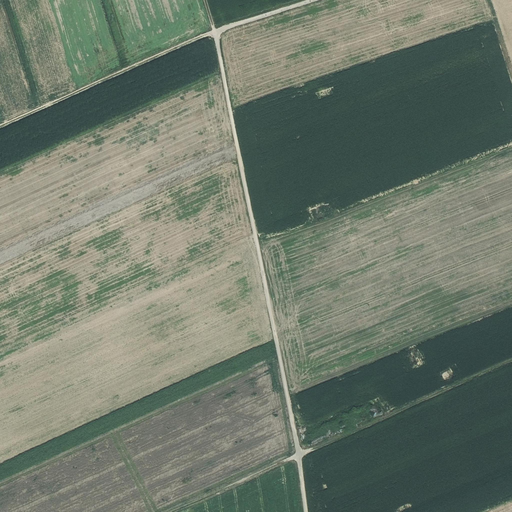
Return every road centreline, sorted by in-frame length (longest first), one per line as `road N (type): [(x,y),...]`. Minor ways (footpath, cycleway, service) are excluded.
road 1 (track): [(306,511),(207,0)]
road 2 (track): [(511,361),(174,511)]
road 3 (track): [(0,125),(216,28),(304,0)]
